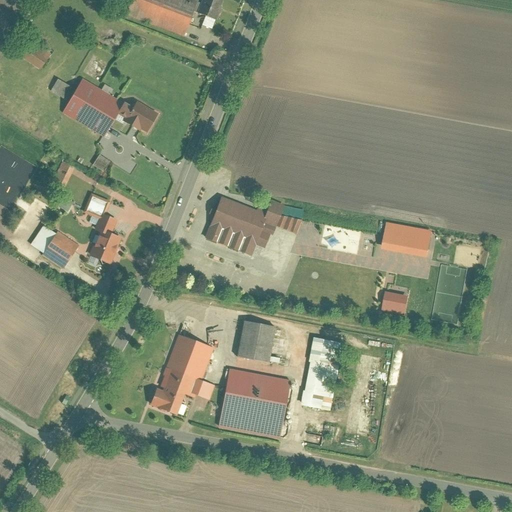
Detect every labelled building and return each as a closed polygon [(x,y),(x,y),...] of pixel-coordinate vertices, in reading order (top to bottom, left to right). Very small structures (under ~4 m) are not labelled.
[(185,38),(197,3),(189,0),(132,0),(127,18),(185,38)] [(224,3),(216,0),(203,0),(197,19),(217,26),(224,3)] [(18,61),(38,71),(46,54),(27,44),(18,61)] [(123,107),(80,83),(60,119),(103,143),(123,107)] [(160,117),(134,104),(123,126),(124,127),(122,130),(137,137),(138,134),(149,140),(160,117)] [(92,165),(102,170),(107,161),(97,155),(92,165)] [(73,171),(61,165),(48,192),(61,198),(73,171)] [(264,213),(218,196),(201,243),(250,260),(253,250),(262,253),(267,237),(271,239),(273,233),(297,241),(304,224),(286,218),(289,209),(268,201),(264,213)] [(108,266),(119,241),(110,238),(117,223),(101,216),(92,236),(99,238),(90,259),(108,266)] [(433,235),(385,227),(380,257),(427,265),(430,248),(433,235)] [(78,249),(56,235),(40,259),(62,273),(78,249)] [(408,296),(384,292),(380,312),(404,316),(408,296)] [(274,331),(242,326),(236,363),(268,369),(274,331)] [(217,353),(176,338),(150,409),(175,418),(183,396),(209,406),(216,387),(206,384),(217,353)] [(344,349),(313,343),(299,410),(331,416),(344,349)] [(283,375),(285,367),(272,364),(270,372),(283,375)] [(290,383),(227,372),(217,432),(280,443),(290,383)]
